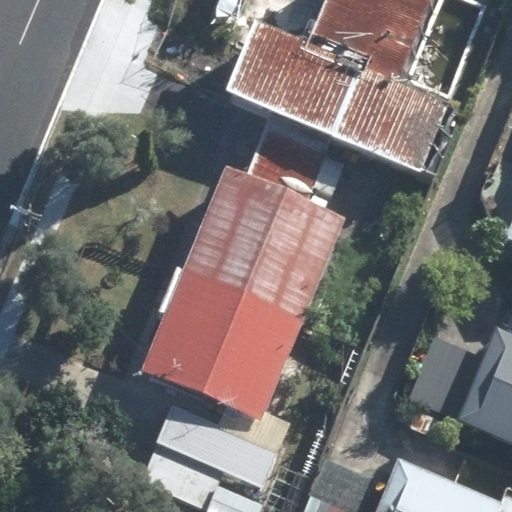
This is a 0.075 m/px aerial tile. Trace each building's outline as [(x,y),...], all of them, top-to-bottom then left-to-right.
[(396,94),(434,0),(433,0),(333,0),(319,35),(309,31),(321,0),(247,0),(210,93),(226,100),(223,107),(422,186),(450,115),(396,94)] [(269,128),(247,183),(224,174),(140,381),(261,430),(344,226),(306,211),(330,153),(269,128)] [(511,342),(493,335),(482,363),(434,344),(409,407),(458,427),(455,435),(511,458),(511,342)] [(364,511),(375,487),(324,467),(305,511),(364,511)] [(398,468),(379,511),(511,511),(511,506),(503,503),(500,511),(398,468)]
